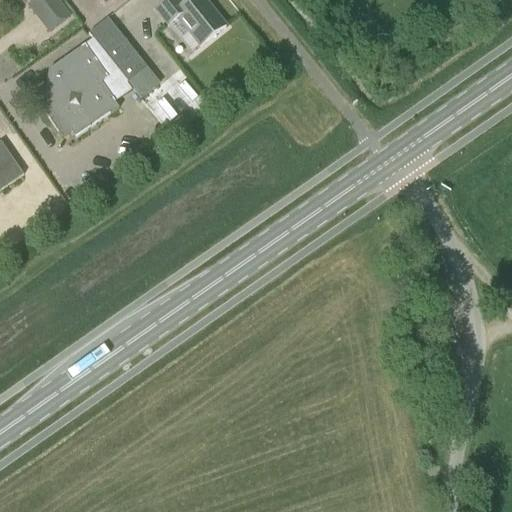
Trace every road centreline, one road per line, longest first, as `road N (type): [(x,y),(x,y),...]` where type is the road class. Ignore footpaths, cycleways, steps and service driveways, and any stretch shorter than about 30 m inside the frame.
road 1 (primary): [(0,438),(389,160)]
road 2 (unclassified): [(451,511),(478,346),(474,319),(435,220),(389,160)]
road 3 (primary): [(389,160),(511,75)]
